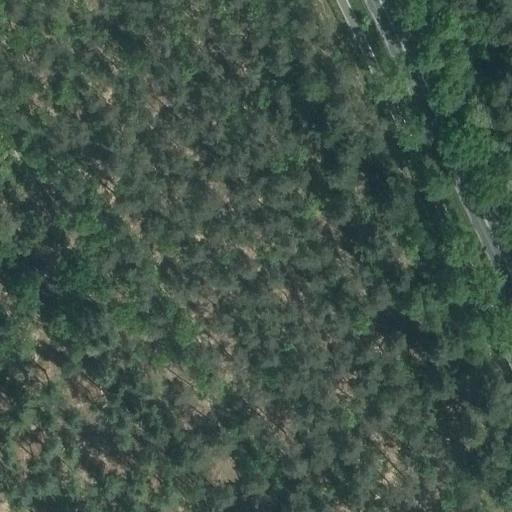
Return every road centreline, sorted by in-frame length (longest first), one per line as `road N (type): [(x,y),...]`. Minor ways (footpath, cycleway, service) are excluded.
road 1 (track): [(0,87),(268,511)]
road 2 (secondary): [(511,284),(375,0)]
